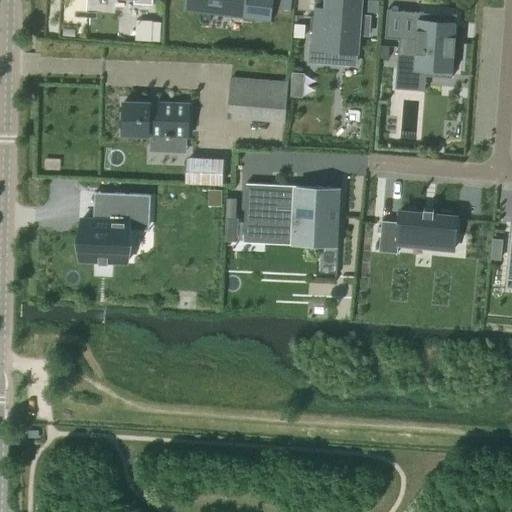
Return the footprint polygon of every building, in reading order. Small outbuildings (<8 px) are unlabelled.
[(185,5),(184,10),(185,10),(186,7),(241,14),(241,18),(271,22),(271,20),(270,20),(272,0),(189,0),(189,6),(185,5)] [(314,16),(311,47),(356,51),(359,0),(327,0),(327,17),(314,16)] [(368,0),(367,12),(378,12),(379,0),(373,0),(368,0)] [(399,37),(397,66),(423,67),(423,74),(452,76),(457,15),(419,12),(418,38),(399,37)] [(160,40),(161,22),(153,22),(152,40),(160,40)] [(380,45),(380,57),(388,58),(389,46),(380,45)] [(230,77),(227,118),(285,122),(288,81),(230,77)] [(188,133),(189,101),(124,99),(123,130),(188,133)] [(291,113),(291,137),(310,137),(311,114),(291,113)] [(332,117),(332,130),(372,131),(373,117),(332,117)] [(223,158),(187,156),(185,182),(222,184),(223,158)] [(246,183),(244,226),(268,227),(268,232),(294,233),(294,237),(294,241),(338,243),(341,190),(339,190),(338,208),(298,206),(299,189),(248,187),(248,183),(246,183)] [(222,189),(210,189),(210,204),(221,205),(222,189)] [(151,194),(114,192),(113,221),(93,220),(81,219),(79,259),(98,260),(98,263),(100,263),(100,260),(107,260),(107,263),(108,263),(108,260),(127,261),(129,230),(130,212),(150,213),(151,194)] [(236,199),(226,199),(225,218),(235,218),(236,199)] [(382,220),(379,251),(398,253),(398,245),(416,247),(417,236),(434,238),(433,248),(454,250),(457,214),(434,212),(434,210),(433,209),(433,212),(424,211),(425,209),(424,209),(424,211),(400,209),(399,222),(382,220)] [(491,254),(501,255),(503,239),(493,238),(491,254)]
